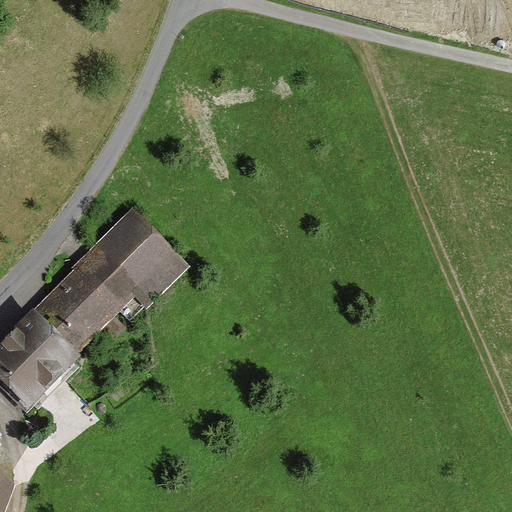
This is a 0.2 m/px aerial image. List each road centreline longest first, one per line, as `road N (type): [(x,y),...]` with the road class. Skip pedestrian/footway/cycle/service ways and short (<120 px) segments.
road 1 (track): [(346,31),(511,414)]
road 2 (unclassified): [(180,0),(106,162),(0,296)]
road 3 (track): [(224,0),(511,69)]
